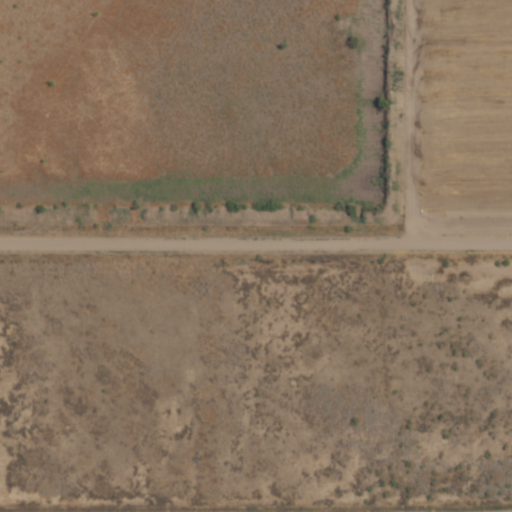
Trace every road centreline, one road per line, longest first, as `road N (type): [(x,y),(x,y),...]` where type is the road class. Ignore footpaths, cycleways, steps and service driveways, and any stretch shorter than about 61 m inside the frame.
road 1 (residential): [(0,506),(511,487)]
road 2 (residential): [(511,215),(0,228)]
road 3 (residential): [(400,215),(400,0)]
